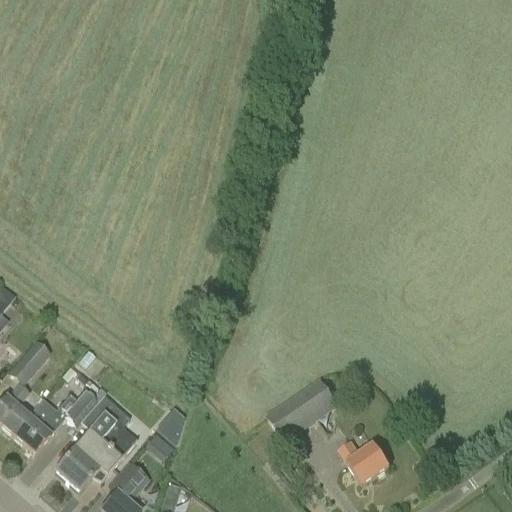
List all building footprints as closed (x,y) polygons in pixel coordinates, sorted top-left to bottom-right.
[(0,320),(1,319),(0,318),(0,317),(14,302),(0,291),(0,320)] [(28,423),(17,413),(29,399),(21,393),(49,360),(35,347),(7,379),(17,388),(0,408),(0,431),(12,441),(28,423)] [(264,421),(283,449),(337,413),(318,385),(264,421)] [(79,429),(89,437),(54,477),(78,498),(90,484),(99,488),(137,444),(105,418),(112,410),(102,402),(79,429)] [(179,445),(184,417),(166,414),(160,441),(179,445)] [(50,418),(38,432),(28,423),(12,441),(33,460),(61,427),(50,418)] [(157,437),(147,448),(166,464),(175,452),(157,437)] [(373,451),(360,460),(351,446),(337,455),(361,492),(388,473),(373,451)] [(132,511),(129,509),(149,486),(128,467),(106,492),(115,500),(103,511),(132,511)]
